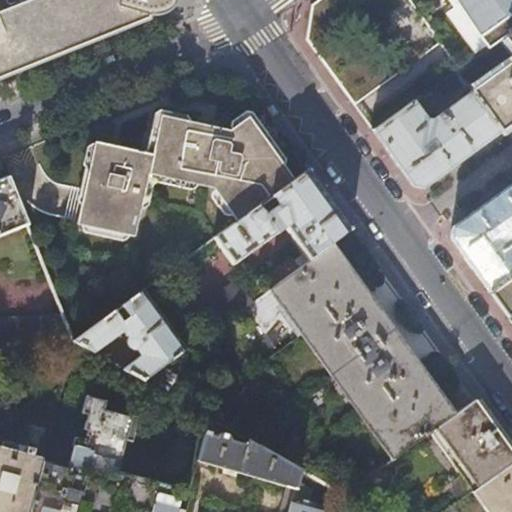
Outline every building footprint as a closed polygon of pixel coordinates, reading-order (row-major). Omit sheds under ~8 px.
[(0,0),(0,78),(148,19),(150,15),(153,15),(157,14),(160,13),(164,12),(167,10),(169,8),(171,6),(173,4),(175,0),(174,0),(0,0)] [(511,32),(511,0),(315,0),(309,5),(307,24),(305,41),(354,109),(439,47),(457,71),(458,73),(511,32)] [(511,32),(458,73),(457,71),(455,73),(469,92),(499,133),(511,123),(511,32)] [(422,118),(412,104),(372,133),(411,188),(422,189),(499,133),(469,92),(430,120),(422,118)] [(272,195),(291,180),(266,146),(246,119),(227,131),(159,115),(158,121),(152,120),(151,127),(149,136),(154,137),(151,154),(93,142),(85,178),(79,207),(76,223),(133,236),(148,173),(211,188),(237,220),(257,205),(272,195)] [(350,229),(307,169),(291,180),(272,195),(278,203),(263,213),(257,205),(237,220),(214,237),(233,263),(284,227),(303,254),(294,260),(291,257),(265,276),(272,286),(326,246),(350,229)] [(0,235),(27,225),(7,177),(0,179),(0,235)] [(511,184),(451,229),(449,240),(457,251),(480,282),(488,294),(511,276),(511,184)] [(341,267),(326,246),(272,286),(268,288),(272,293),(283,309),(393,458),(433,429),(450,416),(436,396),(383,324),(341,267)] [(81,266),(80,273),(94,276),(95,268),(81,266)] [(511,276),(488,294),(506,317),(511,312),(511,276)] [(193,310),(209,331),(252,300),(236,279),(193,310)] [(113,311),(74,339),(94,351),(123,330),(128,337),(127,339),(127,341),(127,343),(128,345),(128,347),(130,348),(131,349),(133,350),(134,350),(136,350),(137,350),(141,354),(123,368),(142,379),(185,349),(144,289),(113,311)] [(0,316),(0,344),(74,339),(63,313),(0,316)] [(43,460),(28,511),(183,511),(188,496),(117,478),(132,417),(103,410),(105,402),(85,396),(80,414),(89,417),(86,431),(90,432),(88,437),(91,437),(89,444),(74,444),(68,466),(43,460)] [(511,459),(511,452),(474,400),(450,416),(433,429),(475,487),(511,459)] [(299,470),(208,417),(196,462),(232,472),(294,489),(296,481),(299,470)] [(0,511),(28,511),(43,460),(43,457),(32,455),(34,448),(2,440),(0,446),(0,445),(0,511)] [(511,511),(511,459),(475,487),(474,487),(492,511),(511,511)] [(296,481),(294,489),(287,511),(321,511),(322,511),(306,506),(311,490),(296,481)]
